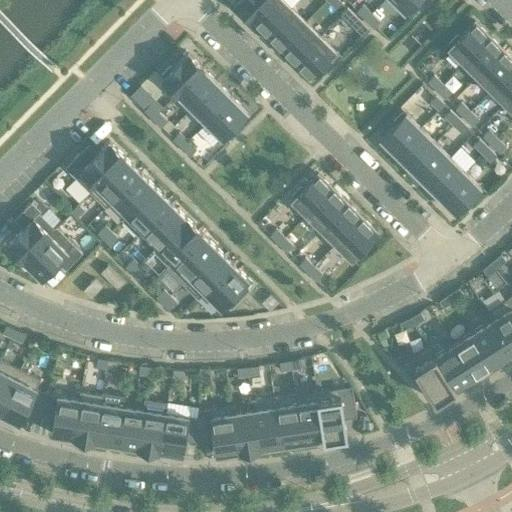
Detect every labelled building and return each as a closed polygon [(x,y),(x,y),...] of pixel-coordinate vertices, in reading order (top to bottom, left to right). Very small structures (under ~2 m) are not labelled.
[(238,0),(236,3),(251,18),(268,0),(238,0)] [(268,0),(251,18),(265,32),(291,6),(297,0),(268,0)] [(393,0),(404,10),(405,9),(407,11),(417,2),(414,0),(393,0)] [(372,12),(363,4),(357,10),(366,18),(372,12)] [(291,6),(265,32),(280,47),(306,21),(291,6)] [(347,8),(342,14),(350,22),(362,34),(368,29),(356,17),(347,8)] [(380,21),(372,12),(366,18),(374,26),(380,21)] [(490,35),(474,20),(459,36),(457,33),(448,43),(450,45),(448,46),(464,62),(490,35)] [(306,21),(280,47),(294,61),(320,35),(306,21)] [(320,35),(294,61),(310,76),(325,61),(327,63),(336,54),(334,52),(336,50),(320,35)] [(503,49),(490,35),(464,62),(477,75),(503,49)] [(511,67),(511,57),(503,49),(477,75),(491,89),(511,67)] [(170,65),(161,74),(163,76),(161,78),(176,93),(202,66),(187,52),(172,67),(170,65)] [(202,66),(176,93),(191,107),(217,81),(202,66)] [(511,94),(511,67),(491,89),(505,102),(511,94)] [(443,83),(434,74),(428,80),(437,89),(443,83)] [(217,81),(191,107),(206,122),(232,96),(217,81)] [(451,91),(443,83),(437,89),(446,97),(451,91)] [(444,104),(435,95),(430,101),(438,109),(444,104)] [(206,122),(198,131),(211,145),(220,136),(221,137),(223,135),(225,137),(234,128),(232,126),(247,111),(232,96),(206,122)] [(470,110),(461,101),(456,107),(464,116),(470,110)] [(159,111),(150,103),(144,109),(153,117),(159,111)] [(458,118),(450,110),(444,115),(453,124),(458,118)] [(478,118),(470,110),(464,116),(473,124),(478,118)] [(167,120),(159,111),(153,117),(161,125),(167,120)] [(395,122),(380,138),(395,153),(421,127),(406,111),(404,113),(402,111),(393,120),(395,122)] [(467,127),(458,118),(453,124),(461,132),(467,127)] [(421,127),(395,153),(410,167),(436,141),(421,127)] [(497,137),(489,128),(483,134),(492,143),(497,137)] [(188,140),(179,132),(173,137),(182,146),(188,140)] [(506,145),(497,137),(492,143),(500,151),(506,145)] [(487,147),(479,138),(473,144),(482,153),(487,147)] [(89,143),(65,166),(90,191),(125,156),(108,140),(97,151),(89,143)] [(196,149),(188,140),(182,146),(190,154),(196,149)] [(436,141),(410,167),(424,182),(450,155),(436,141)] [(450,155),(424,182),(439,196),(465,170),(475,159),(461,145),(450,155)] [(496,155),(487,147),(482,153),(490,161),(496,155)] [(125,156),(90,191),(105,206),(140,171),(125,156)] [(465,170),(439,196),(454,211),(469,196),(472,198),(481,188),(479,186),(480,185),(465,170)] [(140,171),(105,206),(106,207),(113,200),(126,214),(121,219),(122,219),(155,186),(140,171)] [(302,188),(300,185),(291,195),(293,197),(292,198),(307,213),(333,187),(318,172),(302,188)] [(155,186),(122,219),(138,235),(171,201),(155,186)] [(347,202),(333,187),(307,213),(321,228),(347,202)] [(40,210),(31,201),(14,218),(23,226),(6,243),(23,260),(57,226),(56,225),(54,227),(38,211),(40,210)] [(171,201),(138,235),(143,230),(157,244),(152,249),(153,250),(186,216),(171,201)] [(362,216),(347,202),(321,228),(336,243),(362,216)] [(84,209),(78,203),(70,211),(77,217),(84,209)] [(186,216),(153,250),(167,264),(166,266),(166,267),(201,232),(186,216)] [(377,231),(362,216),(336,243),(351,257),(353,256),(355,258),(364,249),(362,247),(377,231)] [(105,224),(98,232),(104,238),(111,230),(105,224)] [(82,252),(57,226),(23,260),(40,277),(57,260),(65,269),(82,252)] [(285,236),(276,228),(271,233),(279,242),(285,236)] [(111,230),(104,238),(110,244),(118,236),(111,230)] [(201,232),(166,267),(182,282),(217,247),(201,232)] [(293,245),(285,236),(279,242),(288,250),(293,245)] [(217,247),(182,282),(197,297),(198,298),(205,291),(204,290),(232,262),(217,247)] [(506,259),(501,253),(491,261),(497,267),(506,259)] [(314,265),(305,256),(300,262),(308,271),(314,265)] [(139,264),(133,258),(125,265),(132,271),(139,264)] [(497,267),(491,261),(482,269),(488,275),(497,267)] [(232,262),(204,290),(205,291),(220,306),(224,302),(230,308),(249,288),(244,282),(248,278),(232,262)] [(124,281),(107,264),(100,271),(117,288),(124,281)] [(145,270),(139,264),(132,271),(138,277),(145,270)] [(322,273),(314,265),(308,271),(317,279),(322,273)] [(102,285),(95,277),(84,289),(91,296),(102,285)] [(463,293),(459,287),(449,293),(453,300),(463,293)] [(170,294),(164,288),(156,296),(162,302),(170,294)] [(487,310),(486,310),(491,319),(492,318),(511,350),(511,292),(506,298),(487,310)] [(453,300),(449,293),(439,300),(443,307),(453,300)] [(176,300),(170,294),(162,302),(168,308),(176,300)] [(420,311),(410,317),(413,324),(424,318),(420,311)] [(410,317),(399,322),(403,329),(413,324),(410,317)] [(491,319),(472,330),(493,363),(511,351),(511,350),(492,318),(491,319)] [(16,329),(6,324),(2,332),(12,337),(16,329)] [(25,333),(16,329),(12,337),(22,341),(25,333)] [(472,330),(453,343),(474,375),(493,363),(472,330)] [(435,354),(434,355),(455,387),(474,375),(453,343),(435,354)] [(429,347),(409,359),(435,400),(455,387),(434,355),(435,354),(430,346),(429,347)] [(108,359),(97,357),(95,365),(106,368),(108,359)] [(290,359),(292,368),(302,366),(300,357),(290,359)] [(1,358),(0,359),(0,407),(21,368),(1,358)] [(290,359),(279,362),(281,370),(292,368),(290,359)] [(150,366),(139,365),(138,373),(149,375),(150,366)] [(258,365),(248,366),(249,375),(259,374),(258,365)] [(161,367),(150,366),(149,375),(160,376),(161,367)] [(248,366),(237,367),(238,376),(249,375),(248,366)] [(21,368),(0,407),(0,412),(18,422),(25,407),(39,414),(46,392),(36,386),(40,378),(21,368)] [(352,385),(317,390),(324,437),(346,433),(344,417),(356,415),(352,385)] [(80,397),(74,436),(95,440),(102,393),(101,393),(82,390),(81,390),(80,390),(79,397),(80,397)] [(296,394),(295,394),(303,440),(324,437),(317,390),(296,394)] [(102,393),(95,440),(116,443),(122,404),(123,404),(125,395),(124,394),(121,394),(104,391),(103,391),(102,391),(101,393),(102,393)] [(295,391),(274,395),(281,444),(303,440),(295,394),(296,394),(296,391),(295,391)] [(46,392),(39,414),(54,417),(51,433),(74,436),(80,397),(79,397),(46,392)] [(252,398),(251,398),(253,408),(254,408),(260,447),(281,444),(274,395),(254,398),(252,398)] [(144,407),(137,447),(159,450),(165,411),(166,411),(167,401),(164,401),(148,398),(145,398),(144,398),(143,407),(144,407)] [(122,404),(116,443),(137,447),(144,407),(143,407),(123,404),(122,404)] [(199,409),(199,416),(199,440),(214,438),(216,454),(239,450),(233,411),(232,404),(231,404),(201,408),(199,409)] [(233,411),(239,450),(260,447),(254,408),(253,408),(233,411)] [(165,411),(159,450),(181,454),(184,438),(199,440),(199,416),(166,411),(165,411)]
